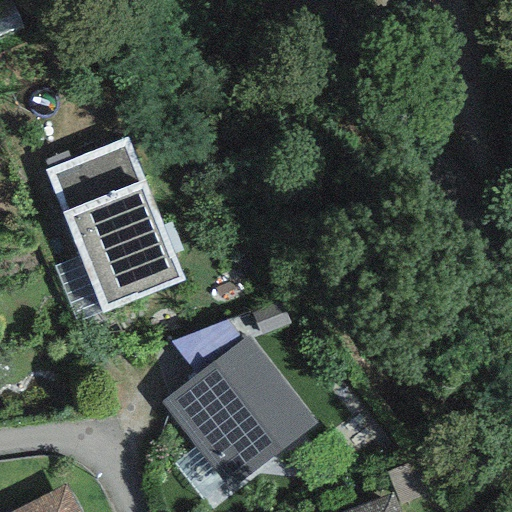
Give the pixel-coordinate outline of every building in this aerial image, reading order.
[(126,138),(44,170),(78,259),(101,313),(184,281),(126,138)] [(55,268),(77,323),(101,313),(78,259),(55,268)] [(260,337),(289,324),(279,300),(250,312),(260,337)] [(226,321),(170,341),(196,375),(242,340),(226,321)] [(196,375),(160,402),(229,490),(316,423),(247,336),(242,340),(196,375)] [(77,511),(65,486),(12,511),(77,511)] [(399,511),(393,495),(350,511),(399,511)]
